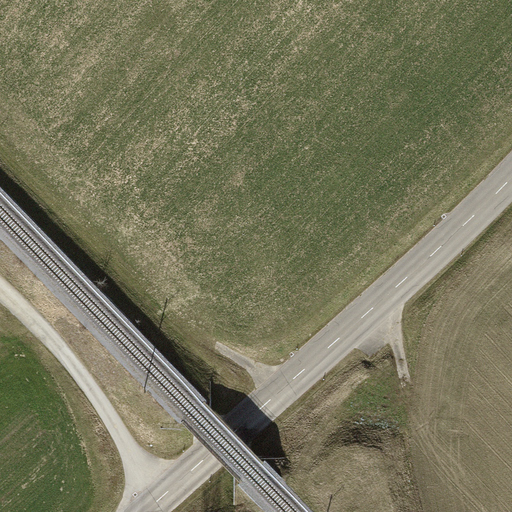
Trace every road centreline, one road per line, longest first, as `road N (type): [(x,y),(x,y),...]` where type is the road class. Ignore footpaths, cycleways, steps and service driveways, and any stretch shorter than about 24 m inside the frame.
road 1 (tertiary): [(511,178),(146,511)]
road 2 (track): [(285,387),(169,309),(0,138)]
road 3 (track): [(159,500),(87,382),(0,284)]
